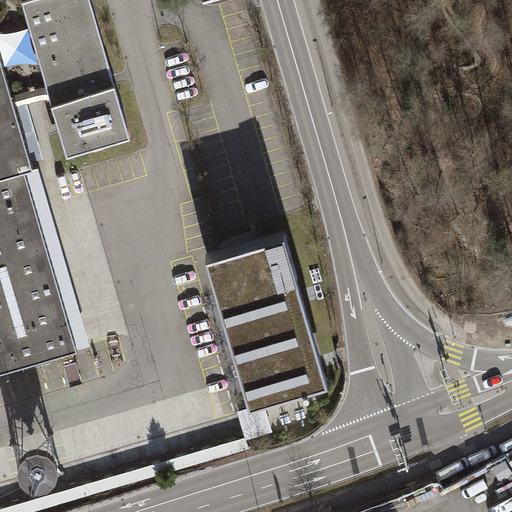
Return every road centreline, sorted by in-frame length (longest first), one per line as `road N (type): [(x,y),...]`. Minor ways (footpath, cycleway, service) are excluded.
road 1 (primary): [(363,284),(278,0)]
road 2 (secondary): [(409,428),(162,511)]
road 3 (primary): [(511,362),(450,351),(415,332),(363,284)]
road 4 (primary): [(409,428),(363,284)]
